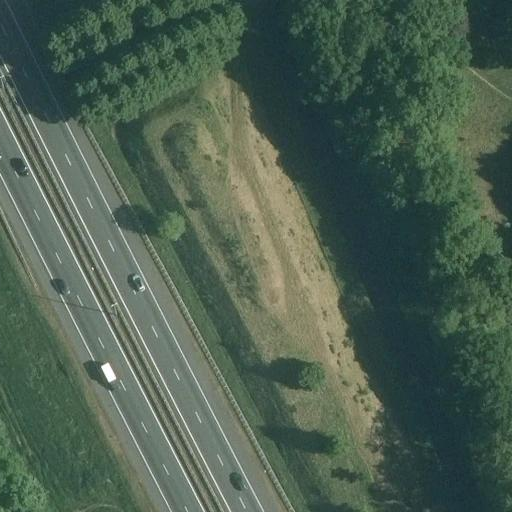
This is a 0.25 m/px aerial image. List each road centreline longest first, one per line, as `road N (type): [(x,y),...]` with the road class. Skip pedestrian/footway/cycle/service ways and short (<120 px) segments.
road 1 (motorway): [(246,511),(0,22)]
road 2 (motorway): [(0,142),(186,511)]
